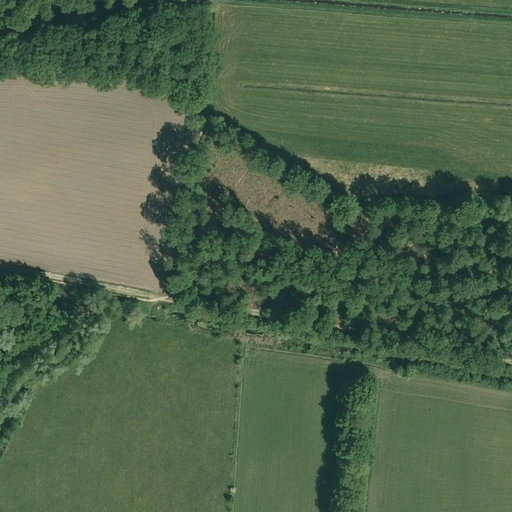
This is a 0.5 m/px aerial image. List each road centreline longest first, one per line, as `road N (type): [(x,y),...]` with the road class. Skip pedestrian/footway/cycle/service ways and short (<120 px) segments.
road 1 (track): [(165,299),(511,358)]
road 2 (track): [(165,299),(0,267)]
